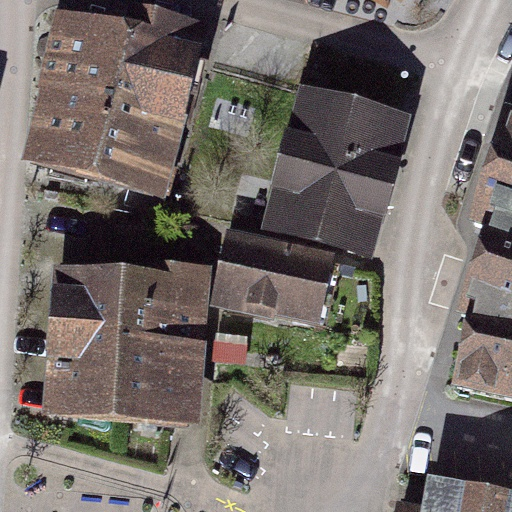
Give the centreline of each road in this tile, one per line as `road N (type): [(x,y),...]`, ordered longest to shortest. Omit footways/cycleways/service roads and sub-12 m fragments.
road 1 (residential): [(365,511),(425,208),(464,61)]
road 2 (residential): [(464,61),(201,0)]
road 3 (residential): [(0,223),(9,0)]
